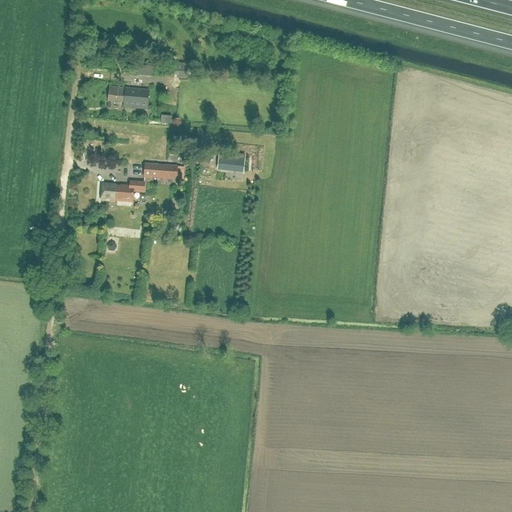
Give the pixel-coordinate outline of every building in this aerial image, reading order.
[(138,64),(139,73),(156,72),(155,63),(138,64)] [(187,64),(166,63),(165,78),(187,79),(187,64)] [(108,102),(124,103),(123,108),(148,111),(150,90),(125,88),(125,89),(110,88),(108,102)] [(171,117),(168,116),(161,116),(160,124),(170,125),(171,117)] [(218,153),(217,169),(226,170),(227,154),(218,153)] [(209,170),(210,156),(201,155),(199,169),(209,170)] [(143,178),(176,181),(177,166),(164,165),(164,166),(158,165),(144,164),(143,178)] [(101,201),(133,203),(134,193),(144,193),(144,182),(129,181),(129,187),(103,185),(101,201)]
